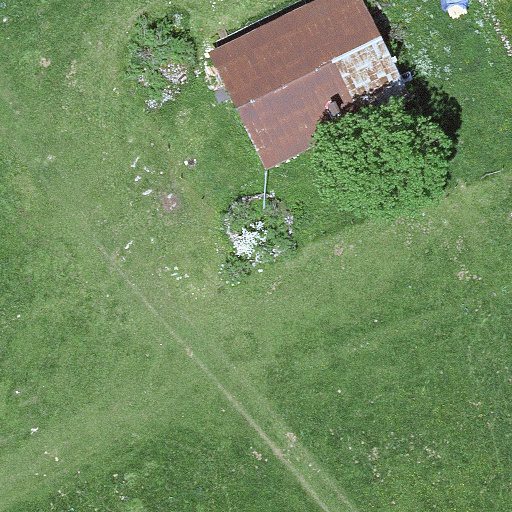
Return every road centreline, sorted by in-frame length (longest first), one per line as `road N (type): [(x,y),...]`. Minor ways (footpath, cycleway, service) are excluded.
road 1 (track): [(0,98),(34,216),(199,351)]
road 2 (track): [(199,351),(0,473)]
road 3 (track): [(346,511),(199,351)]
